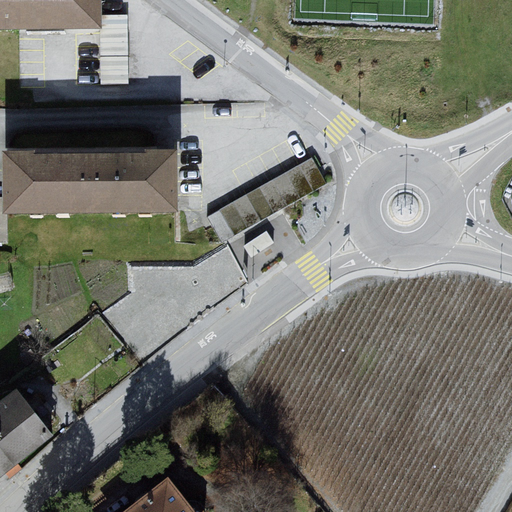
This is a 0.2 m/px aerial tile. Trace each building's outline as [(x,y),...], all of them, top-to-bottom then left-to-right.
[(104,0),(0,0),(0,29),(104,28),(104,0)] [(127,30),(128,10),(108,9),(107,30),(127,30)] [(127,61),(102,63),(103,77),(128,75),(127,61)] [(174,152),(9,153),(9,215),(175,215),(174,152)] [(316,156),(207,205),(219,231),(328,182),(316,156)] [(0,190),(0,236),(8,236),(6,190),(0,190)] [(5,392),(0,396),(0,474),(44,438),(5,392)] [(197,511),(170,474),(124,511),(197,511)]
